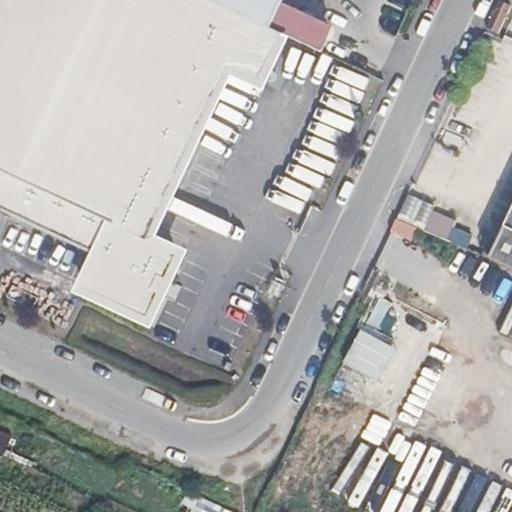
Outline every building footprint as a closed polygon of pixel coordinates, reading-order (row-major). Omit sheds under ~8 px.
[(204,0),(0,0),(0,212),(98,260),(83,291),(146,322),(177,259),(145,243),(228,70),(260,86),(283,38),(204,0)] [(283,0),(204,0),(283,38),(321,56),(332,33),(280,8),(283,0)] [(499,0),(486,27),(496,32),(509,5),(499,0)] [(427,209),(418,228),(461,247),(469,229),(427,209)] [(511,225),(496,260),(511,266),(511,225)] [(363,323),(374,329),(388,302),(377,297),(363,323)] [(354,325),(336,362),(375,380),(393,343),(354,325)] [(0,427),(0,460),(7,462),(15,431),(0,427)]
